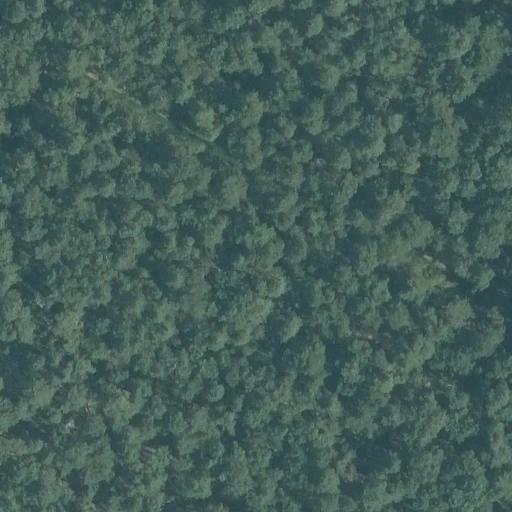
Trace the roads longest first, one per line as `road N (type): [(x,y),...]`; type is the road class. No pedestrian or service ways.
road 1 (track): [(458,273),(0,28)]
road 2 (track): [(159,511),(365,399),(458,273)]
